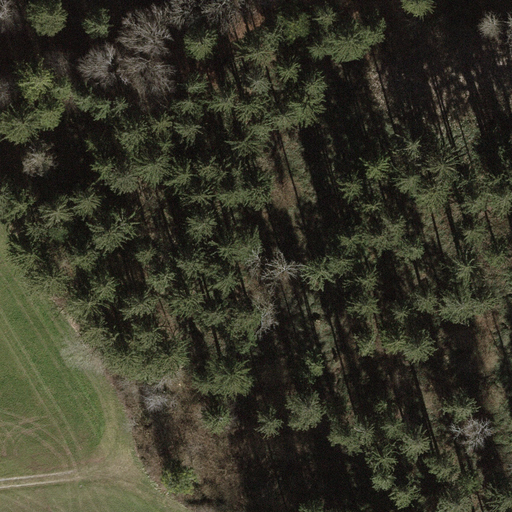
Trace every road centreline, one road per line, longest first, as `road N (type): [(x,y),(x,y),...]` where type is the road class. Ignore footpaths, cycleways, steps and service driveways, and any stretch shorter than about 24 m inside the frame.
road 1 (track): [(511,272),(469,270),(246,221),(124,181),(31,269),(115,419),(87,473)]
road 2 (track): [(0,483),(87,473),(136,483),(183,511)]
